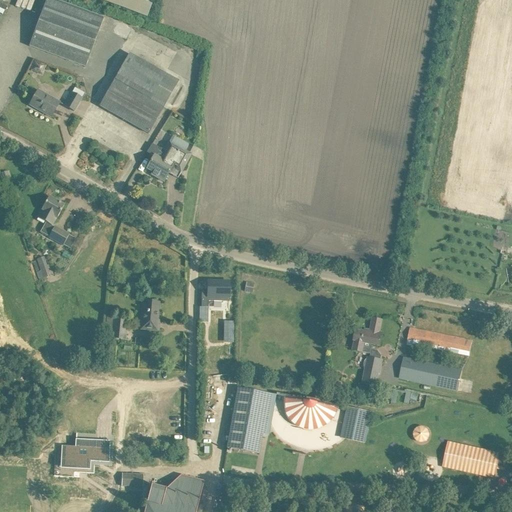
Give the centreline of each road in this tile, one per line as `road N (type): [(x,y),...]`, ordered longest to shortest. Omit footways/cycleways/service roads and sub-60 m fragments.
road 1 (unclassified): [(511,312),(197,241)]
road 2 (unclassified): [(197,241),(0,135)]
road 3 (unclassified): [(192,463),(197,241)]
